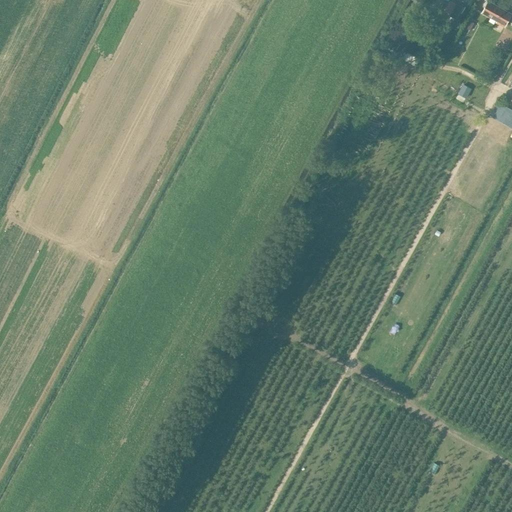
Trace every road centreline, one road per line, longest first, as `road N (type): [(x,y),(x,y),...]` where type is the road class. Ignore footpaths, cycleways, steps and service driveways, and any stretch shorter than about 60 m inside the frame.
road 1 (track): [(266,511),(496,90)]
road 2 (track): [(255,324),(511,464)]
